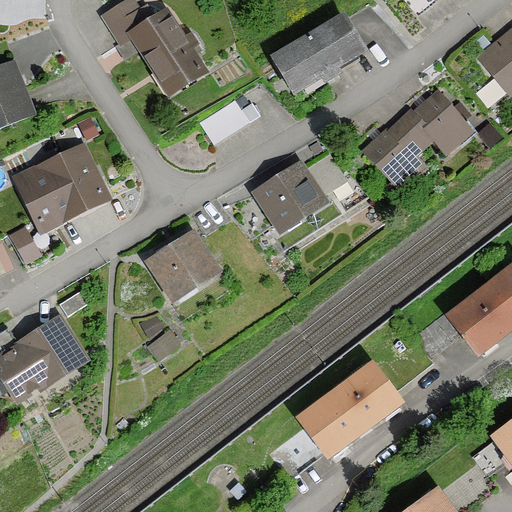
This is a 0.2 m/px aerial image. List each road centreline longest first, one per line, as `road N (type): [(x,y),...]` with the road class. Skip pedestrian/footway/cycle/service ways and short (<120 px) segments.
road 1 (residential): [(492,0),(409,68),(175,202)]
road 2 (residential): [(317,501),(511,353)]
road 3 (residential): [(71,0),(175,202)]
road 4 (residential): [(175,202),(5,299)]
